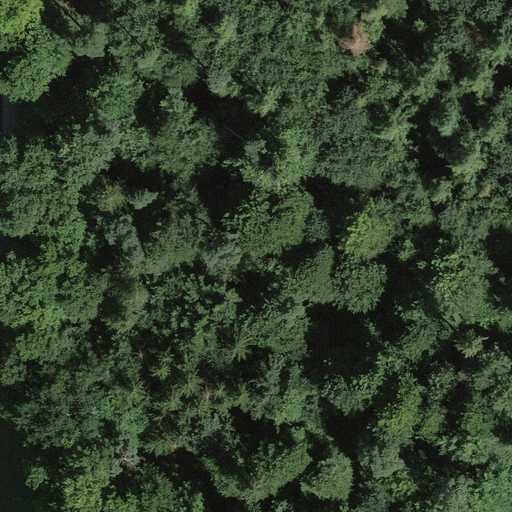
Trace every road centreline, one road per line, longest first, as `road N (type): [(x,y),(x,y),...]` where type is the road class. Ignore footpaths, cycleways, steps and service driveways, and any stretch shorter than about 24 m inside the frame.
road 1 (track): [(12,0),(10,265),(58,444),(94,511)]
road 2 (track): [(74,0),(128,53),(347,182),(511,237)]
road 3 (track): [(9,134),(128,53)]
